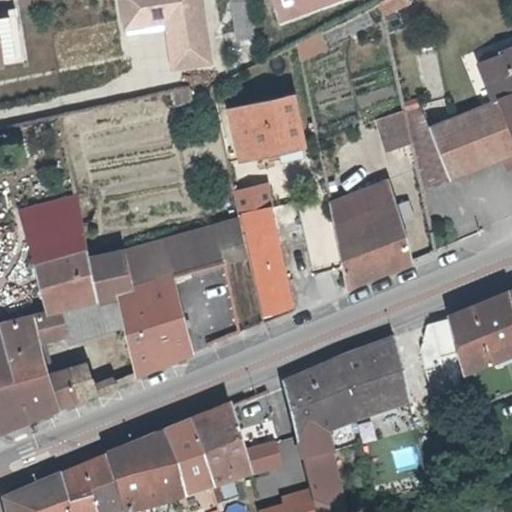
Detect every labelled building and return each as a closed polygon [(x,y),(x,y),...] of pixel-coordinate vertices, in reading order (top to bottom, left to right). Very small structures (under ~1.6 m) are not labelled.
[(202,0),(123,0),(126,18),(155,14),(156,18),(167,16),(174,67),(212,62),(202,0)] [(257,35),(251,0),(233,0),(239,37),(257,35)] [(286,15),(284,0),(277,0),(284,16),(286,15)] [(284,0),(286,15),(327,0),(284,0)] [(409,0),(394,0),(389,3),(383,6),(386,16),(411,4),(409,0)] [(0,66),(23,64),(16,10),(0,11),(0,66)] [(155,14),(126,18),(127,28),(167,22),(167,16),(156,18),(155,14)] [(299,61),(328,51),(322,33),(293,43),(299,61)] [(413,146),(419,172),(422,187),(449,175),(451,181),(505,158),(510,173),(511,172),(511,48),(503,51),(504,55),(482,63),(496,99),(432,128),(424,109),(419,111),(417,106),(406,108),(406,112),(413,146)] [(188,87),(170,89),(172,104),(189,102),(188,87)] [(293,96),(234,109),(238,132),(241,132),(245,154),(302,141),(293,96)] [(388,153),(413,146),(406,112),(376,121),(388,153)] [(331,205),(348,286),(412,259),(402,223),(385,180),(331,205)] [(36,246),(87,229),(80,193),(79,193),(29,209),(36,246)] [(249,259),(264,321),(295,308),(274,205),(239,213),(240,218),(249,259)] [(101,298),(102,301),(122,295),(173,281),(227,265),(249,259),(240,218),(93,260),(101,298)] [(87,229),(36,246),(49,317),(102,301),(101,298),(93,260),(87,229)] [(227,265),(173,281),(193,350),(241,330),(227,265)] [(173,281),(122,295),(139,373),(193,350),(173,281)] [(511,293),(457,317),(481,408),(511,398),(511,293)] [(49,317),(35,320),(41,345),(47,343),(47,345),(127,320),(122,295),(102,301),(49,317)] [(2,330),(32,426),(64,412),(55,374),(47,345),(47,343),(41,345),(35,320),(3,330),(2,330)] [(2,330),(0,330),(0,430),(3,438),(32,426),(2,330)] [(411,402),(396,340),(287,385),(316,498),(319,511),(347,511),(329,434),(411,402)] [(70,368),(83,403),(84,403),(101,396),(91,362),(70,368)] [(70,368),(55,374),(64,412),(83,403),(70,368)] [(197,426),(216,492),(257,477),(234,408),(197,426)] [(216,492),(197,426),(147,443),(162,506),(216,492)] [(142,511),(162,506),(147,443),(108,457),(122,511),(142,511)] [(122,511),(108,457),(60,477),(67,501),(86,494),(90,511),(122,511)] [(90,511),(86,494),(67,501),(60,477),(4,501),(7,511),(90,511)] [(319,511),(316,498),(259,511),(319,511)]
